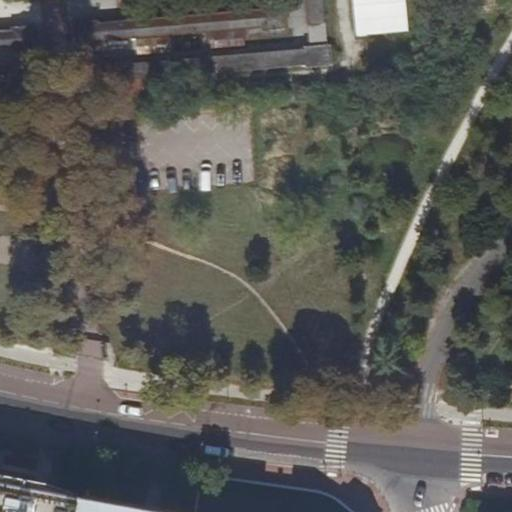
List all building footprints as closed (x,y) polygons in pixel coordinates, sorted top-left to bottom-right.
[(305,0),(308,26),(325,24),(323,0),(305,0)] [(81,22),(83,43),(110,40),(109,37),(270,21),(270,24),(294,21),(291,1),(268,3),(268,6),(108,23),(107,20),(81,22)] [(0,48),(10,47),(10,50),(36,47),(34,27),(8,30),(8,33),(0,33),(0,48)] [(85,66),(88,86),(130,82),(129,79),(306,61),(306,64),(333,61),(331,41),(304,44),(305,47),(128,65),(128,62),(85,66)] [(0,95),(41,91),(39,71),(0,74),(0,95)] [(305,106),(309,151),(318,150),(313,105),(305,106)] [(275,108),(280,154),(288,153),(284,107),(275,108)] [(67,511),(69,503),(0,488),(0,511),(67,511)] [(116,511),(111,511),(69,503),(67,511),(116,511)]
